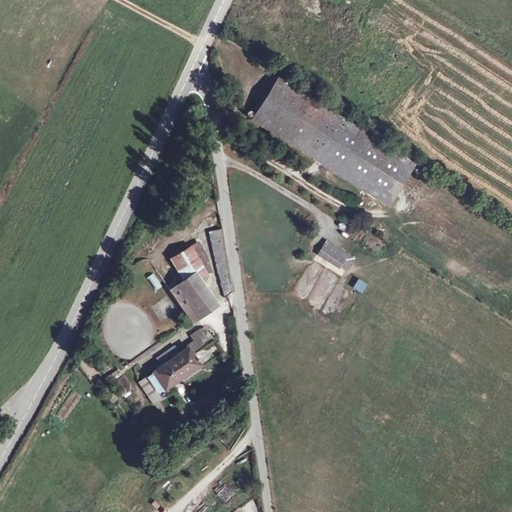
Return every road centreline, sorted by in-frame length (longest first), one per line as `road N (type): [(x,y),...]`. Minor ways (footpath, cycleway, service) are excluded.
road 1 (unclassified): [(193,65),(211,114),(269,511)]
road 2 (tertiary): [(193,65),(0,458)]
